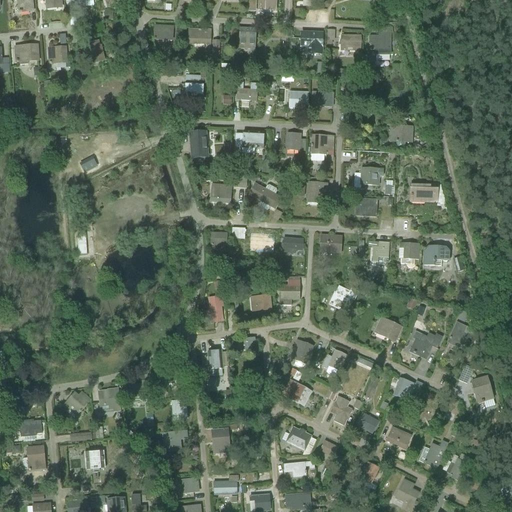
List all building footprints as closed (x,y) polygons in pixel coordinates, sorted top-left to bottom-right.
[(9,0),(10,1),(16,0),(17,0),(19,11),(19,13),(21,13),(21,12),(32,11),(31,1),(30,0),(9,0)] [(257,0),(257,11),(260,11),(272,12),(275,12),(275,0),(257,0)] [(154,40),(171,41),(172,28),(154,27),(154,40)] [(239,29),(238,45),(238,49),(254,50),(255,40),(255,30),(239,29)] [(188,31),(188,41),(188,44),(194,45),(194,48),(203,48),(203,45),(209,45),(210,32),(188,31)] [(377,38),(368,38),(368,52),(372,52),(372,57),(389,57),(390,33),(377,33),(377,38)] [(303,34),(303,43),(308,43),(308,55),(310,55),(310,54),(313,55),(314,35),(303,34)] [(314,35),(313,55),(321,55),(321,35),(314,35)] [(341,37),(340,52),(360,52),(360,37),(341,37)] [(103,61),(98,41),(86,44),(90,64),(92,64),(92,63),(103,61)] [(219,42),(211,41),(210,53),(219,54),(219,42)] [(37,60),(37,56),(36,46),(32,47),(15,48),(15,58),(16,64),(18,63),(19,66),(28,66),(28,63),(38,62),(37,60)] [(1,49),(0,48),(0,65),(1,65),(2,75),(8,74),(7,60),(1,61),(1,59),(1,49)] [(66,64),(65,48),(48,50),(49,65),(65,64),(66,69),(69,68),(69,64),(66,64)] [(316,64),(315,77),(323,77),(324,65),(316,64)] [(41,76),(40,67),(33,68),(34,76),(41,76)] [(185,76),(184,102),(202,103),(203,84),(195,84),(195,77),(185,76)] [(242,83),(237,83),(236,101),(241,101),(242,103),(249,103),(250,101),(255,102),(257,85),(249,84),(249,90),(242,90),(242,83)] [(289,93),(289,99),(289,109),(306,110),(307,94),(289,93)] [(311,106),(316,107),(326,107),(332,108),(333,95),(312,93),(311,106)] [(391,127),(391,131),(391,143),(411,143),(411,128),(391,127)] [(243,132),(242,136),(235,135),(234,148),(262,150),(263,133),(243,132)] [(190,135),(192,159),(206,158),(204,134),(190,135)] [(287,145),(286,152),(303,152),(304,141),(299,141),(300,135),(287,135),(287,145)] [(326,162),(327,162),(331,162),(332,162),(333,137),(326,137),(311,136),(311,146),(310,146),(310,148),(311,148),(311,155),(325,155),(325,152),(327,152),(326,162)] [(427,144),(420,149),(423,153),(430,148),(427,144)] [(262,161),(261,174),(267,175),(269,162),(269,160),(263,159),(263,162),(262,161)] [(377,178),(382,178),(382,171),(359,170),(358,185),(353,185),(353,189),(360,189),(360,187),(377,187),(377,178)] [(254,184),(248,196),(256,200),(261,203),(262,201),(270,205),(269,207),(274,210),(278,201),(279,199),(274,196),(276,192),(275,190),(268,186),(265,187),(264,189),(254,184)] [(308,184),(307,203),(325,205),(326,185),(308,184)] [(436,204),(436,190),(429,190),(429,186),(408,185),(408,204),(412,204),(423,204),(423,203),(436,204)] [(212,186),(210,203),(220,204),(221,187),(212,186)] [(221,187),(220,204),(229,205),(230,188),(221,187)] [(356,201),(356,206),(355,216),(375,217),(376,202),(356,201)] [(231,239),(245,239),(245,229),(231,229),(231,239)] [(75,239),(79,245),(84,253),(93,247),(84,233),(75,239)] [(211,235),(211,245),(211,251),(225,251),(225,236),(211,235)] [(257,246),(257,252),(273,253),(273,249),(276,249),(276,247),(276,246),(277,236),(258,235),(257,245),(257,246)] [(341,238),(335,237),(320,236),(319,253),(340,255),(341,238)] [(279,247),(279,253),(301,254),(302,250),(304,250),(304,246),(302,246),(302,241),(282,239),(282,244),(280,244),(280,247),(279,247)] [(368,243),(368,248),(373,248),(371,263),(387,264),(388,244),(368,243)] [(418,261),(418,255),(418,245),(399,244),(399,249),(399,250),(398,260),(401,260),(400,265),(404,265),(406,265),(406,267),(408,269),(412,269),(414,267),(414,261),(418,261)] [(449,262),(449,253),(445,249),(428,248),(424,252),(423,266),(429,267),(441,267),(441,261),(449,262)] [(457,273),(464,271),(461,259),(454,261),(457,273)] [(279,287),(279,307),(290,307),(290,300),(299,300),(299,281),(287,280),(287,287),(279,287)] [(339,287),(329,305),(332,307),(332,306),(341,311),(346,302),(349,303),(351,301),(353,302),(357,293),(351,291),(350,292),(339,287)] [(393,287),(391,295),(399,296),(401,288),(393,287)] [(269,297),(249,299),(250,312),(270,311),(269,297)] [(208,300),(209,304),(211,323),(222,322),(220,310),(222,309),(221,298),(208,300)] [(419,306),(416,315),(421,317),(425,308),(419,306)] [(380,320),(378,324),(373,334),(390,341),(395,343),(401,330),(380,320)] [(458,344),(465,347),(473,331),(454,322),(445,340),(446,340),(444,345),(455,351),(458,344)] [(414,340),(409,352),(412,354),(415,355),(415,354),(424,359),(430,347),(436,350),(442,339),(435,336),(434,337),(427,334),(426,338),(421,336),(415,333),(412,339),(414,340)] [(235,341),(237,356),(255,353),(254,339),(235,341)] [(292,349),(288,360),(294,362),(291,369),(292,370),(296,371),(299,373),(302,374),(305,366),(313,347),(301,343),(296,340),(292,349)] [(223,370),(221,351),(206,352),(207,359),(206,360),(206,367),(208,367),(208,371),(223,370)] [(327,358),(325,363),(323,367),(327,369),(328,367),(339,372),(345,357),(334,352),(331,359),(327,358)] [(165,384),(175,382),(176,387),(186,385),(183,366),(182,366),(182,367),(163,371),(165,384)] [(310,368),(306,374),(313,378),(317,371),(310,368)] [(372,378),(368,387),(374,390),(378,381),(372,378)] [(480,379),(471,382),(477,404),(481,403),(481,404),(483,404),(483,403),(493,400),(488,382),(481,384),(480,379)] [(395,389),(393,396),(398,398),(408,402),(409,397),(410,395),(412,392),(414,386),(404,382),(399,380),(395,389)] [(289,381),(281,397),(290,402),(291,401),(303,407),(310,393),(289,381)] [(128,387),(129,397),(129,401),(143,400),(142,397),(148,396),(147,382),(141,383),(141,386),(128,387)] [(97,392),(98,396),(100,413),(112,411),(112,414),(120,413),(117,389),(106,390),(106,391),(97,392)] [(335,393),(330,390),(325,400),(331,402),(335,393)] [(354,399),(359,401),(363,394),(358,391),(354,399)] [(64,406),(68,410),(77,417),(81,412),(80,411),(89,401),(81,394),(78,398),(74,394),(64,406)] [(349,403),(338,398),(330,413),(336,415),(332,422),(343,427),(350,413),(352,413),(352,412),(351,411),(351,410),(347,408),(349,403)] [(170,402),(172,422),(187,420),(185,401),(170,402)] [(358,411),(362,404),(356,401),(352,408),(358,411)] [(356,426),(360,428),(371,434),(377,423),(361,415),(356,426)] [(20,426),(21,436),(21,437),(41,435),(40,422),(20,424),(20,426)] [(450,435),(449,436),(456,439),(456,438),(460,429),(454,426),(450,435)] [(96,441),(103,440),(102,428),(95,428),(96,441)] [(391,428),(390,432),(386,441),(405,450),(411,436),(391,428)] [(285,433),(281,441),(285,443),(304,452),(309,440),(311,437),(304,434),(305,433),(299,431),(299,432),(292,429),(289,435),(285,433)] [(211,432),(211,437),(213,455),(229,453),(227,430),(211,432)] [(91,432),(79,433),(79,440),(91,439),(91,432)] [(162,435),(164,452),(179,451),(178,440),(186,439),(186,433),(162,435)] [(473,440),(471,444),(473,445),(472,446),(478,449),(482,443),(476,440),(475,441),(473,440)] [(320,452),(332,458),(337,449),(324,443),(320,452)] [(423,448),(418,461),(436,469),(446,444),(442,443),(439,450),(431,446),(429,451),(423,448)] [(23,460),(22,462),(22,469),(24,471),(28,471),(28,472),(35,472),(45,471),(43,453),(32,454),(31,449),(27,449),(26,449),(27,459),(23,460)] [(103,452),(84,454),(85,473),(90,472),(91,474),(99,473),(99,471),(105,471),(103,452)] [(356,458),(352,466),(363,472),(359,480),(371,485),(371,484),(374,478),(378,469),(356,458)] [(455,466),(451,464),(446,473),(451,475),(450,477),(460,482),(468,467),(457,462),(455,466)] [(306,477),(304,463),(283,465),(284,474),(292,473),(293,479),(306,477)] [(174,467),(163,468),(163,475),(174,474),(174,467)] [(479,473),(476,479),(471,488),(482,493),(489,478),(479,473)] [(213,483),(213,496),(236,496),(236,483),(238,483),(238,477),(228,477),(228,482),(213,483)] [(196,481),(171,483),(172,495),(198,492),(196,481)] [(400,493),(396,500),(403,503),(412,507),(415,500),(418,494),(411,491),(413,486),(403,481),(399,490),(398,492),(400,493)] [(499,496),(504,498),(511,500),(511,487),(503,484),(499,496)] [(291,511),(304,511),(303,511),(304,511),(309,511),(320,511),(321,510),(310,511),(309,495),(285,497),(286,509),(291,509),(291,511)] [(11,496),(3,497),(4,504),(12,503),(11,496)] [(249,498),(249,503),(250,511),(264,511),(269,511),(269,501),(264,502),(264,497),(249,498)] [(124,511),(123,500),(107,501),(108,508),(108,511),(124,511)] [(87,511),(86,501),(66,503),(66,511),(87,511)]
